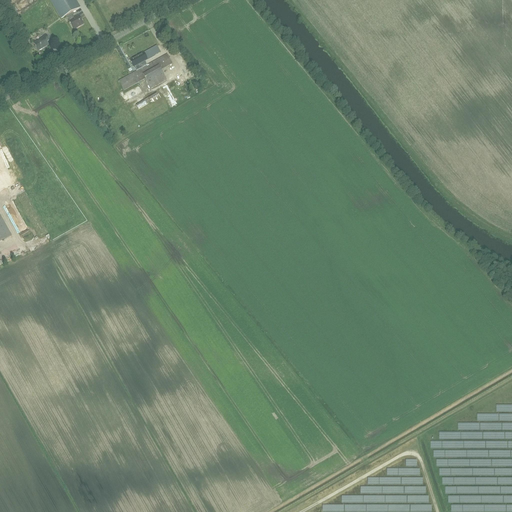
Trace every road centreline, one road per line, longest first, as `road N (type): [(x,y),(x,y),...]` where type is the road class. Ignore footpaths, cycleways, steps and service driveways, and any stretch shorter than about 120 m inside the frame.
road 1 (tertiary): [(0,100),(180,0)]
road 2 (track): [(437,511),(410,452),(301,511)]
